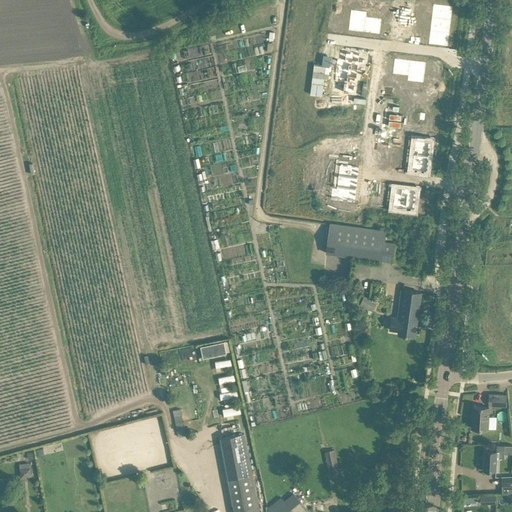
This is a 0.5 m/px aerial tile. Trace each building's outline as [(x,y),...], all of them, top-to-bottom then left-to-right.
[(433,4),(431,17),(451,20),(453,6),(433,4)] [(351,9),(348,30),(364,32),(367,11),(351,9)] [(367,11),(364,32),(380,34),(382,18),(366,16),(367,11)] [(431,17),(430,30),(450,33),(451,20),(431,17)] [(430,30),(428,44),(448,46),(450,33),(430,30)] [(338,57),(336,80),(346,81),(345,90),(355,91),(357,75),(358,76),(361,51),(347,50),(346,58),(338,57)] [(394,58),(392,74),(408,76),(407,81),(408,81),(410,60),(394,58)] [(410,60),(408,81),(424,83),(426,62),(410,60)] [(321,94),(320,106),(355,110),(357,98),(321,94)] [(417,141),(415,156),(431,158),(433,143),(417,141)] [(415,156),(413,171),(429,173),(431,158),(415,156)] [(340,164),(338,176),(358,178),(359,166),(340,164)] [(332,186),(357,189),(358,178),(338,176),(337,186),(332,186)] [(332,186),(330,198),(355,201),(357,189),(332,186)] [(395,186),(392,207),(414,210),(417,189),(406,188),(395,186)] [(326,252),(393,262),(395,243),(384,241),(386,230),(330,223),(326,252)] [(400,329),(399,334),(415,336),(421,292),(402,290),(398,318),(392,317),(390,327),(400,329)] [(360,305),(368,309),(373,300),(364,296),(360,305)] [(200,345),(203,358),(226,353),(224,341),(200,345)] [(219,383),(234,380),(233,374),(218,377),(219,383)] [(219,393),(220,398),(237,395),(236,390),(219,393)] [(489,405),(499,405),(507,406),(507,405),(507,395),(489,394),(489,405)] [(223,415),(240,413),(239,405),(222,407),(223,415)] [(472,428),(482,428),(488,429),(489,407),(473,406),(472,428)] [(185,435),(180,409),(173,410),(178,437),(185,435)] [(221,438),(229,479),(234,511),(258,511),(244,434),(221,438)] [(332,442),(323,444),(330,474),(339,472),(332,442)] [(497,445),(497,451),(484,450),(483,470),(496,471),(497,457),(504,458),(505,445),(497,445)] [(19,464),(21,477),(31,476),(29,463),(19,464)] [(511,476),(502,477),(502,485),(511,484),(511,476)] [(280,497),(267,508),(267,511),(286,511),(299,501),(293,493),(283,501),(280,497)] [(369,503),(374,508),(380,500),(375,496),(369,503)]
